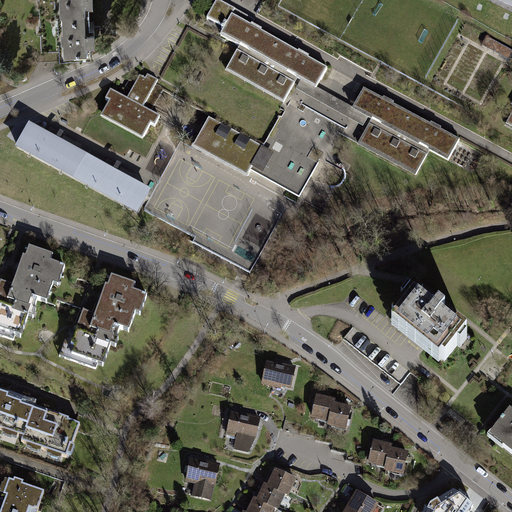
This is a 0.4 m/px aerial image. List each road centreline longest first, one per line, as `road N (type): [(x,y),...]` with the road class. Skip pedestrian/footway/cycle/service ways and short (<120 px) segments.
road 1 (residential): [(511,504),(291,329),(230,297),(0,208)]
road 2 (residential): [(0,109),(116,57),(148,26),(160,0)]
